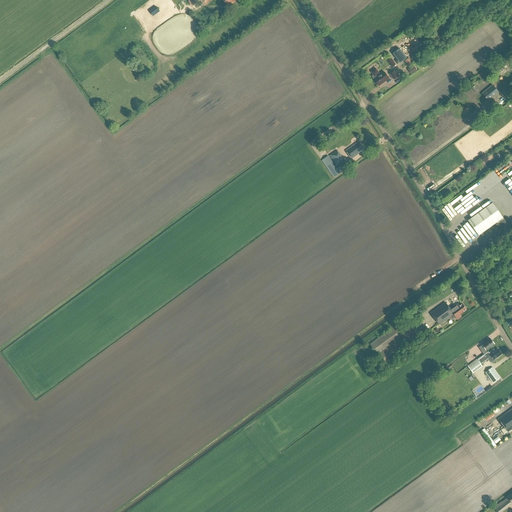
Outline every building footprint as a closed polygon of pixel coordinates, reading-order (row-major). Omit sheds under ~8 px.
[(150,11),(154,17),(161,11),(157,6),(150,11)] [(426,45),(419,50),(422,55),(429,50),(426,45)] [(392,54),(400,63),(407,58),(400,48),(392,54)] [(417,71),(413,65),(407,70),(412,75),(417,71)] [(384,73),(379,76),(378,74),(379,74),(376,69),(371,72),(374,77),(375,77),(376,78),(374,80),(378,87),(389,79),(384,73)] [(390,74),(394,81),(399,77),(394,71),(390,74)] [(493,98),(499,93),(493,85),(482,94),(488,101),(493,97),(493,98)] [(511,94),(506,88),(501,91),(508,100),(511,96),(511,94)] [(362,150),(364,149),(359,142),(346,152),(351,159),(363,151),(362,150)] [(328,156),(337,167),(344,162),(336,150),(328,156)] [(322,161),(334,178),(340,174),(336,168),(336,167),(328,156),(322,161)] [(343,164),(336,168),(340,173),(347,169),(343,164)] [(453,216),(456,214),(454,211),(465,203),(459,194),(445,204),(453,216)] [(508,224),(492,203),(468,221),(478,236),(495,224),(499,231),(504,228),(503,227),(508,224)] [(460,315),(466,310),(462,304),(458,307),(457,306),(455,308),(454,306),(450,309),(446,303),(431,313),(437,322),(440,326),(451,318),(452,320),(456,317),(457,320),(461,317),(460,315)] [(422,316),(420,314),(421,313),(419,310),(421,309),(420,307),(407,315),(412,323),(422,316)] [(393,328),(370,344),(378,355),(379,354),(387,365),(408,349),(393,328)] [(482,345),(486,350),(494,344),(490,339),(482,345)] [(502,354),(498,349),(495,351),(494,350),(489,353),(488,352),(484,355),(477,360),(477,359),(468,366),(473,374),(483,367),(481,364),(486,360),(487,362),(489,360),(491,364),(495,361),(494,360),(502,354)] [(480,357),(476,352),(470,357),(473,362),(480,357)] [(500,378),(492,368),(485,373),(493,383),(500,378)] [(511,409),(498,419),(508,432),(511,428),(511,409)] [(487,421),(495,415),(493,412),(484,418),(487,421)] [(496,445),(484,429),(482,430),(494,447),(496,445)] [(494,508),(497,511),(501,511),(511,505),(511,504),(511,492),(507,497),(508,498),(502,502),(494,508)]
